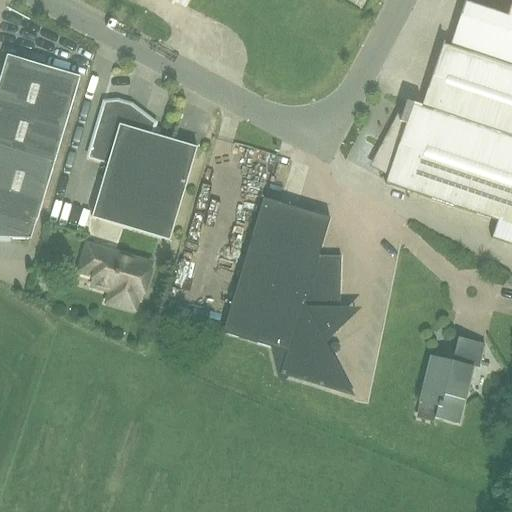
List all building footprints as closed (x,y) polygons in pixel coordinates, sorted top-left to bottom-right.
[(511,246),(511,0),(507,15),(465,0),(449,48),(442,45),(421,107),(412,104),(385,184),(497,222),(491,239),(511,246)] [(0,239),(30,240),(36,221),(37,222),(79,78),(6,56),(0,76),(0,239)] [(139,174),(151,135),(154,123),(139,118),(140,114),(130,106),(117,102),(104,103),(87,159),(107,165),(139,174)] [(139,174),(107,165),(91,219),(169,242),(196,149),(151,135),(139,174)] [(337,377),(339,376),(318,337),(327,332),(338,333),(340,258),(318,258),(329,219),(262,199),(222,334),(273,349),(278,372),(329,388),(331,385),(332,382),(334,379),(337,377)] [(92,286),(107,291),(104,301),(133,310),(136,299),(139,300),(149,266),(87,248),(78,275),(94,280),(92,286)] [(430,357),(419,404),(437,408),(434,419),(458,425),(472,368),(478,369),(484,345),(457,338),(451,362),(430,357)]
